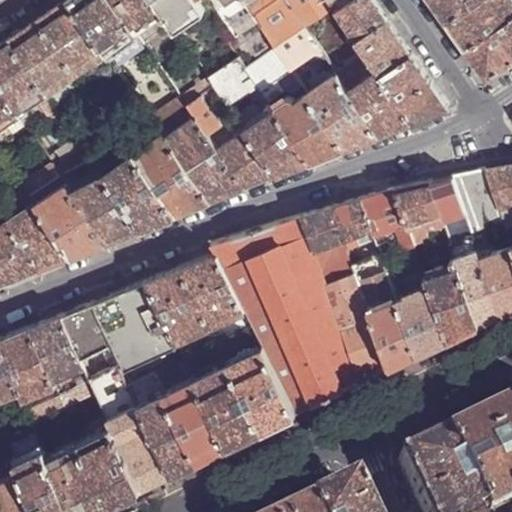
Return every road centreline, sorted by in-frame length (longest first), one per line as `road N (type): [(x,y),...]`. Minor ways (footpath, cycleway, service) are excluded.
road 1 (residential): [(0,308),(483,118)]
road 2 (secondary): [(358,434),(201,511)]
road 3 (secondary): [(511,358),(358,434)]
road 4 (residential): [(483,118),(402,0)]
